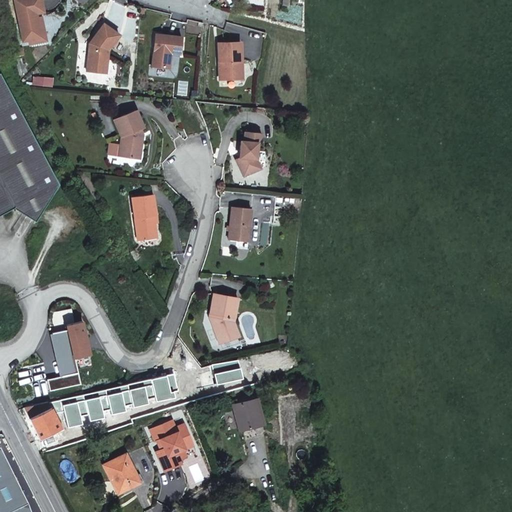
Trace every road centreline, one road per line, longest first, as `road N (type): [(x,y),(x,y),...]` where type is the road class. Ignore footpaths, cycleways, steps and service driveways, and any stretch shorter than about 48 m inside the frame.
road 1 (residential): [(0,365),(27,344),(44,309),(67,289),(86,296),(126,363),(146,371),(172,333),(212,214),(197,145)]
road 2 (secondary): [(0,396),(55,511)]
